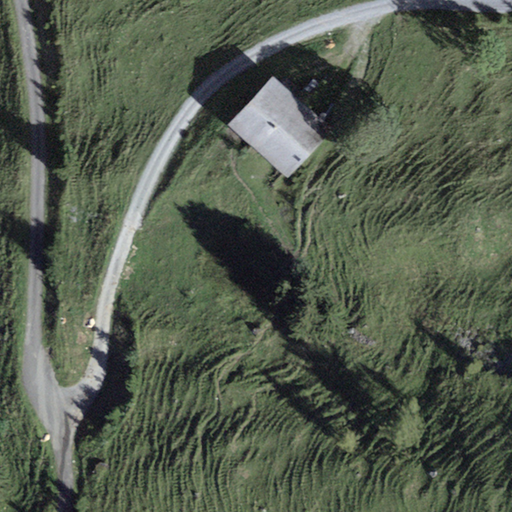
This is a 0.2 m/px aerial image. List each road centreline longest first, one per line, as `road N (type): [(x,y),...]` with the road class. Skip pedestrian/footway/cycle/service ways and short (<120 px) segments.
road 1 (track): [(511,3),(415,3),(316,24),(237,64),(195,102),(154,168),(120,250),(94,374),(82,395),(59,409),(64,511)]
road 2 (unclassified): [(21,0),(36,98),(33,368),(41,393),(59,409)]
